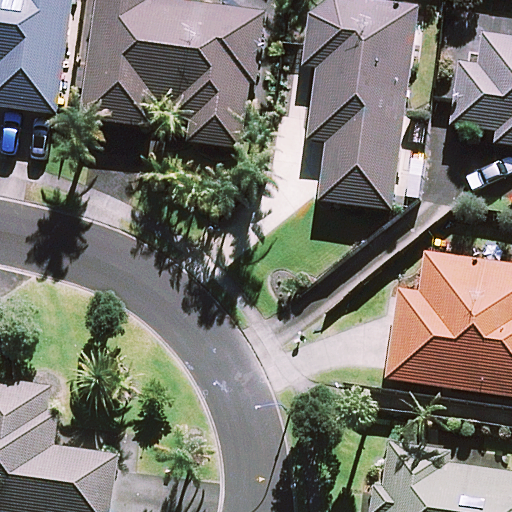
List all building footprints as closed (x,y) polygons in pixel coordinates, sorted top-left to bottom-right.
[(0,0),(0,106),(61,115),(76,0),(0,0)] [(176,120),(193,122),(190,143),(245,150),(254,84),(260,84),(270,12),(182,0),(99,0),(83,118),(159,129),(164,97),(179,99),(176,120)] [(390,2),(371,0),(332,0),(313,14),(307,67),(320,69),(311,141),(329,143),(322,202),(395,211),(422,7),(390,2)] [(511,35),(486,32),(482,64),(463,62),(454,125),(500,132),(498,144),(511,145),(511,35)] [(511,262),(429,251),(423,291),(402,288),(390,379),(511,396),(511,262)] [(0,511),(7,511),(114,511),(123,453),(59,445),(64,411),(52,409),(55,385),(0,377),(0,511)] [(456,451),(394,442),(388,486),(378,485),(374,511),(511,511),(511,471),(454,463),(456,451)]
